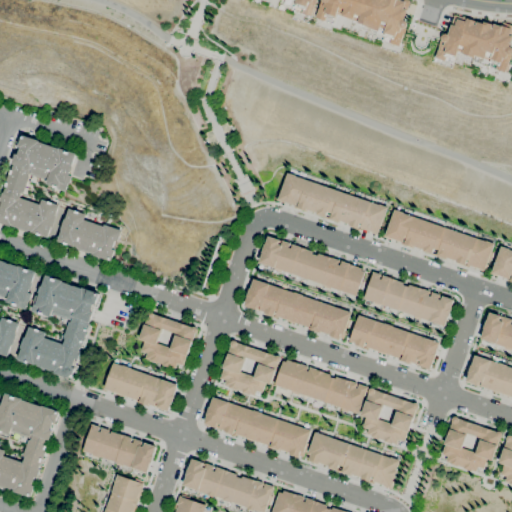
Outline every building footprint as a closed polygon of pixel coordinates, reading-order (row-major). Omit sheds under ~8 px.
[(317,0),(311,16),(302,13),(305,6),(296,3),(297,0),(317,0)] [(404,21),(405,21),(406,21),(406,22),(407,22),(407,23),(408,23),(408,24),(408,25),(408,26),(407,26),(407,27),(406,28),(400,46),(391,43),(393,36),(384,33),(386,29),(381,27),(379,31),(368,28),(369,26),(359,22),(360,18),(355,16),(354,20),(342,16),(345,9),(340,7),(336,17),(328,14),(326,21),(316,18),(322,0),(410,0),(406,14),(406,15),(404,21)] [(448,34),(455,15),(462,17),(462,16),(476,21),(474,25),(475,25),(477,22),(483,24),(484,22),(493,25),(492,27),(493,28),(495,24),(501,26),(503,22),(511,25),(511,41),(510,47),(511,47),(511,54),(509,63),(510,64),(508,71),(506,70),(505,72),(497,69),(499,62),(491,59),(493,54),(487,52),(484,61),(478,59),(479,57),(475,56),(474,58),(463,53),(465,47),(460,46),(456,56),(448,53),(445,61),(436,58),(440,46),(439,46),(442,38),(442,37),(442,36),(442,35),(443,35),(443,34),(444,34),(445,34),(446,34),(447,34),(448,34)] [(14,164),(13,164),(16,154),(19,154),(21,147),(19,146),(22,135),(40,141),(40,142),(30,170),(14,164)] [(30,170),(40,142),(49,145),(39,177),(30,174),(29,174),(30,170)] [(49,145),(59,149),(53,166),(48,180),(39,177),(49,145)] [(53,166),(59,149),(60,148),(77,154),(70,171),(53,166)] [(30,174),(27,184),(8,177),(11,169),(12,169),(14,164),(30,170),(29,174),(30,174)] [(70,171),(69,174),(73,175),(70,184),(69,183),(66,190),(66,191),(57,188),(58,187),(47,184),(48,180),(53,166),(70,171)] [(380,235),(378,234),(361,228),(362,224),(361,223),(359,228),(350,225),(350,224),(339,220),(339,222),(330,219),(332,213),(328,212),(326,217),(317,214),(317,213),(307,209),(307,210),(298,207),(300,202),(298,202),(297,206),(279,199),(288,172),(297,175),(296,176),(379,205),(380,204),(388,207),(381,227),(383,228),(380,235)] [(4,193),(6,186),(5,186),(8,177),(27,184),(24,192),(22,192),(21,198),(20,198),(4,193)] [(20,198),(11,226),(0,222),(0,210),(2,202),(0,201),(3,192),(4,193),(20,198)] [(21,198),(30,201),(21,230),(11,227),(11,226),(20,198),(21,198)] [(36,215),(40,204),(42,199),(59,205),(55,216),(57,216),(55,222),(36,215)] [(31,232),(30,233),(21,230),(30,201),(40,204),(36,215),(31,232)] [(62,224),(64,219),(65,219),(69,208),(86,214),(84,219),(80,230),(62,224)] [(487,272),(485,271),(467,264),(469,260),(467,260),(466,265),(456,262),(457,260),(447,257),(446,259),(437,256),(439,250),(437,249),(437,250),(434,249),(432,254),(424,251),(424,249),(414,246),(413,247),(405,244),(407,239),(405,238),(404,242),(385,236),(395,209),(403,212),(403,213),(476,238),(486,241),(495,244),(488,264),(489,265),(487,272)] [(55,222),(53,227),(52,226),(48,237),(31,232),(36,215),(55,222)] [(84,219),(94,223),(84,252),(74,248),(75,247),(80,230),(84,219)] [(94,223),(104,226),(94,255),(84,252),(94,223)] [(80,230),(75,247),(58,241),(62,230),(60,229),(62,224),(80,230)] [(104,226),(104,224),(122,230),(118,241),(116,241),(113,249),(115,250),(111,261),(94,255),(104,226)] [(357,296),(260,263),(264,252),(263,252),(266,244),(269,236),(281,240),(279,244),(282,245),(283,240),(291,243),(290,247),(292,248),(293,244),(314,251),(313,254),(318,255),(319,253),(333,258),(333,257),(340,260),(339,264),(341,265),(342,261),(363,268),(362,271),(365,272),(357,296)] [(511,280),(511,278),(511,275),(510,279),(492,273),(501,246),(509,249),(511,250),(511,280)] [(0,291),(0,260),(8,262),(7,263),(9,264),(0,291)] [(0,291),(9,264),(10,264),(11,263),(19,266),(13,284),(8,299),(0,295),(0,291)] [(13,284),(19,266),(37,272),(33,283),(34,284),(32,290),(13,284)] [(446,326),(365,298),(374,272),(381,274),(380,279),(382,279),(384,275),(392,278),(405,283),(404,285),(406,286),(409,287),(410,284),(424,289),(430,291),(429,295),(431,296),(433,292),(441,295),(439,299),(442,300),(443,296),(455,300),(452,308),(453,308),(450,316),(449,316),(446,326)] [(40,293),(39,293),(42,286),(43,286),(47,275),(64,281),(63,282),(57,299),(40,293)] [(345,339),(340,337),(339,339),(330,335),(330,334),(320,331),(320,332),(311,329),(313,324),(311,324),(310,327),(276,316),(277,312),(276,311),(274,316),(265,313),(265,312),(260,310),(260,309),(257,308),(257,309),(245,305),(248,297),(247,297),(250,289),(251,289),(254,279),(294,293),(295,292),(303,295),(303,296),(352,312),(349,319),(351,320),(345,339)] [(62,317),(52,314),(57,299),(63,282),(73,285),(62,317)] [(32,290),(31,293),(33,294),(30,301),(29,301),(26,309),(7,302),(8,299),(13,284),(32,290)] [(73,285),(83,288),(73,316),(72,320),(70,320),(62,317),(73,285)] [(83,288),(100,293),(96,305),(94,304),(91,311),(94,312),(90,322),(73,316),(83,288)] [(57,299),(52,314),(51,317),(32,310),(34,303),(36,295),(39,296),(40,293),(57,299)] [(176,368),(172,367),(164,365),(164,364),(159,362),(159,363),(151,360),(151,359),(146,358),(148,353),(142,351),(145,341),(140,339),(148,316),(147,316),(148,314),(149,312),(150,312),(152,312),(154,313),(154,314),(192,327),(194,327),(196,327),(197,328),(198,329),(198,331),(196,333),(195,333),(193,340),(188,355),(186,355),(184,365),(178,363),(176,368)] [(511,348),(482,339),(485,329),(484,329),(487,320),(488,320),(490,312),(504,317),(504,316),(511,318),(511,321),(511,324),(511,348)] [(431,369),(420,365),(421,361),(418,360),(416,364),(412,362),(411,363),(402,360),(403,355),(401,354),(400,358),(367,347),(368,343),(366,342),(365,347),(355,344),(356,342),(350,341),(359,315),(385,323),(394,326),(440,342),(437,353),(434,361),(431,369)] [(90,322),(85,336),(67,330),(70,320),(72,320),(73,316),(90,322)] [(0,334),(0,323),(2,317),(19,323),(15,334),(16,334),(14,340),(0,334)] [(22,342),(24,337),(25,337),(29,327),(46,332),(44,338),(40,349),(22,342)] [(85,336),(80,350),(64,345),(66,339),(64,338),(67,330),(85,336)] [(0,334),(14,340),(13,345),(11,345),(7,356),(0,353),(0,334)] [(44,369),(34,366),(40,349),(44,338),(54,341),(44,369)] [(280,362),(277,369),(272,384),(267,382),(263,392),(257,390),(256,395),(251,394),(251,395),(243,392),(243,391),(238,389),(238,390),(230,388),(230,387),(225,385),(227,380),(221,378),(225,368),(224,368),(229,353),(231,346),(231,344),(231,343),(232,341),(233,340),(235,340),(237,341),(238,342),(277,356),(278,356),(279,356),(281,357),(281,358),(281,360),(280,362)] [(54,341),(64,345),(54,373),(44,369),(54,341)] [(40,349),(34,366),(32,365),(33,364),(18,359),(21,348),(20,348),(22,342),(40,349)] [(80,350),(81,351),(78,360),(75,359),(72,367),(75,368),(72,374),(70,377),(67,378),(54,373),(64,345),(80,350)] [(511,396),(481,386),(483,382),(480,381),(478,385),(467,381),(470,373),(469,373),(472,365),(476,355),(499,363),(500,362),(508,365),(508,366),(511,367),(511,396)] [(359,413),(342,407),(276,385),(284,361),(287,362),(288,360),(302,365),(302,364),(309,366),(307,371),(309,371),(311,367),(318,369),(318,370),(332,375),(331,377),(333,378),(336,379),(337,376),(351,381),(358,383),(357,388),(358,388),(360,383),(369,387),(366,395),(365,395),(359,413)] [(169,411),(158,407),(158,406),(150,404),(149,405),(140,402),(142,397),(140,396),(139,400),(105,388),(108,379),(106,378),(109,369),(111,370),(114,362),(123,366),(124,365),(132,368),(178,385),(175,395),(176,395),(173,403),(172,403),(169,411)] [(370,392),(369,391),(369,390),(370,389),(371,388),(372,388),(373,388),(374,389),(375,389),(414,403),(415,403),(416,402),(417,403),(418,403),(419,404),(419,405),(419,407),(419,408),(418,409),(415,417),(409,432),(409,431),(405,441),(399,439),(397,444),(393,443),(393,444),(385,441),(385,440),(380,438),(380,439),(372,437),(372,436),(368,434),(370,429),(363,427),(367,417),(362,415),(367,400),(370,392)] [(0,414),(0,408),(1,405),(2,405),(6,393),(23,399),(23,400),(16,420),(0,414)] [(299,457),(290,453),(290,452),(281,449),(280,450),(271,447),(272,442),(271,442),(270,445),(236,434),(237,430),(235,429),(234,434),(224,431),(225,430),(205,423),(208,415),(207,415),(210,406),(210,407),(214,397),(312,430),(304,453),(301,452),(299,457)] [(22,435),(12,432),(16,420),(23,400),(33,403),(22,435)] [(33,403),(43,407),(33,434),(32,439),(30,438),(22,435),(33,403)] [(33,434),(43,407),(43,405),(60,411),(56,423),(54,422),(51,429),(54,430),(50,440),(49,439),(33,434)] [(0,414),(16,420),(12,432),(11,435),(1,431),(0,433),(0,414)] [(500,438),(498,445),(499,445),(493,461),(488,459),(485,469),(479,467),(477,472),(472,470),(472,471),(464,469),(464,467),(459,466),(459,467),(451,464),(451,463),(447,462),(449,456),(443,454),(446,444),(445,444),(451,429),(450,429),(453,421),(453,420),(453,419),(453,418),(454,417),(455,417),(456,416),(457,417),(458,417),(459,418),(498,432),(499,432),(500,432),(501,432),(502,432),(503,433),(503,434),(503,435),(503,436),(502,437),(501,438),(500,438)] [(145,478),(131,473),(133,467),(124,464),(123,466),(117,464),(118,462),(100,456),(99,458),(93,456),(94,454),(84,450),(87,443),(84,442),(87,433),(90,434),(93,424),(101,427),(99,431),(101,432),(103,427),(110,430),(109,433),(112,433),(113,431),(133,438),(132,442),(134,443),(135,439),(143,441),(142,446),(144,447),(146,442),(157,446),(154,455),(155,455),(152,463),(151,463),(148,472),(147,472),(145,478)] [(391,488),(390,488),(391,487),(373,481),(374,477),(373,476),(371,482),(361,478),(361,477),(352,474),(351,475),(342,472),(344,466),(343,466),(340,465),(338,471),(328,467),(329,466),(320,463),(320,464),(310,460),(312,455),(308,454),(316,432),(366,449),(382,455),(382,454),(391,458),(391,457),(400,460),(397,470),(398,470),(395,479),(394,479),(393,481),(394,481),(391,488)] [(26,447),(30,438),(32,439),(33,434),(49,439),(44,453),(26,447)] [(511,485),(509,484),(509,483),(506,482),(508,477),(501,474),(505,465),(499,463),(507,440),(507,439),(507,438),(507,437),(508,436),(509,435),(510,435),(511,435),(511,485)] [(44,453),(39,467),(24,462),(25,457),(24,456),(26,447),(44,453)] [(4,487),(0,485),(0,467),(4,455),(14,459),(4,487)] [(14,459),(24,462),(14,491),(4,487),(14,459)] [(266,511),(263,511),(255,509),(255,511),(248,508),(248,507),(232,502),(224,500),(224,499),(215,496),(214,497),(207,495),(208,493),(199,490),(197,496),(183,491),(185,485),(184,485),(187,475),(190,466),(190,467),(193,459),(215,466),(213,470),(216,471),(217,467),(231,471),(231,472),(238,474),(237,477),(242,478),(243,475),(264,483),(263,487),(265,488),(266,483),(275,486),(272,495),(271,495),(268,504),(269,504),(266,511)] [(24,462),(39,467),(41,468),(38,477),(35,476),(32,484),(35,485),(31,496),(14,491),(24,462)] [(104,511),(106,507),(108,507),(116,482),(115,482),(118,475),(144,483),(142,491),(141,491),(134,511),(104,511)] [(273,511),(274,510),(272,509),(275,500),(277,501),(280,491),(284,492),(284,490),(305,497),(304,501),(306,502),(308,498),(322,502),(321,503),(328,505),(327,508),(333,509),(333,507),(348,511),(273,511)] [(174,511),(176,509),(175,508),(177,501),(179,501),(180,496),(207,505),(204,511),(174,511)]
